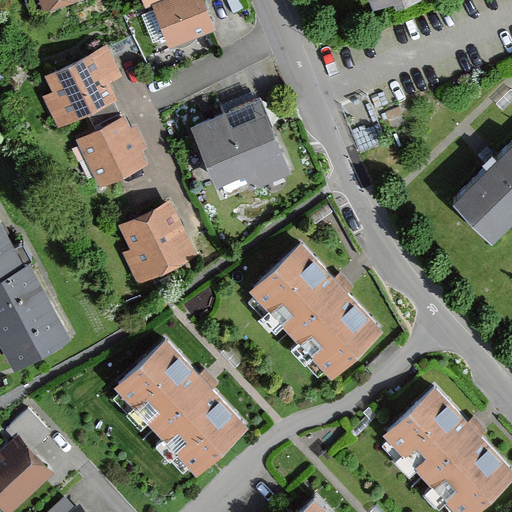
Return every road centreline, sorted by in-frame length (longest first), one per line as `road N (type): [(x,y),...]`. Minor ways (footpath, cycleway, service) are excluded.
road 1 (residential): [(273,0),(342,175),(441,321)]
road 2 (residential): [(441,321),(356,398),(282,429),(185,511)]
